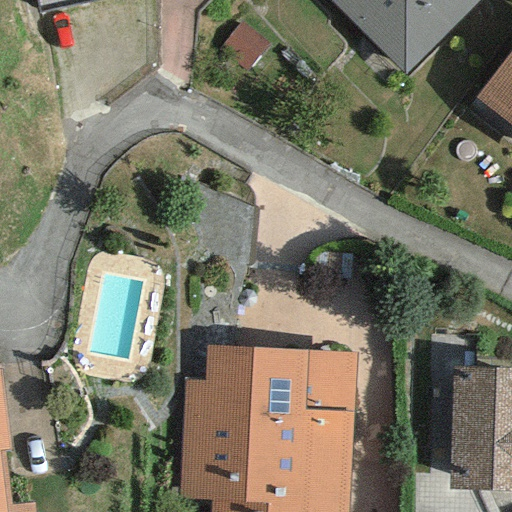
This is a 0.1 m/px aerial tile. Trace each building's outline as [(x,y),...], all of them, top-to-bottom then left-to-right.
[(140,0),(8,0),(15,40),(144,21),(140,0)] [(456,0),(304,0),(395,93),(473,17),(456,0)] [(244,21),(221,47),(248,71),(271,45),(244,21)] [(511,69),(470,123),(511,155),(511,69)] [(348,511),(354,350),(204,345),(202,382),(184,381),(180,499),(209,500),(208,511),(348,511)] [(511,366),(451,365),(448,488),(511,489),(511,366)] [(0,511),(33,511),(34,511),(24,511),(2,511),(0,495),(0,449),(9,449),(0,377),(0,511)]
